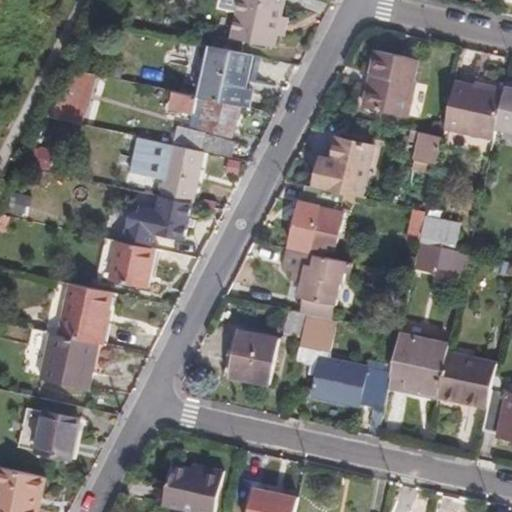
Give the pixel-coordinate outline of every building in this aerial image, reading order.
[(216,0),(216,2),(235,6),(228,36),(267,45),(270,29),(273,15),(276,4),(276,0),(216,0)] [(273,15),(270,29),(277,31),(280,16),(273,15)] [(250,56),(208,46),(196,98),(236,107),(239,107),(244,82),(250,56)] [(365,74),(358,107),(395,115),(408,59),(365,50),(363,61),(360,73),(365,74)] [(85,71),(73,68),(49,116),(59,119),(65,106),(68,108),(85,71)] [(353,106),(358,107),(365,74),(360,73),(353,106)] [(454,83),(445,81),(435,129),(484,139),(486,131),(494,92),(464,85),(454,83)] [(465,81),(464,85),(494,92),(495,87),(465,81)] [(511,84),(496,82),(495,87),(494,92),(486,131),(511,136),(511,84)] [(236,107),(196,98),(173,92),(169,109),(192,114),(193,111),(203,113),(201,123),(197,122),(195,130),(229,138),(232,125),(236,107)] [(65,106),(59,119),(72,121),(76,111),(68,108),(65,106)] [(407,145),(409,133),(401,131),(398,143),(407,145)] [(424,176),(432,138),(409,133),(407,145),(403,161),(405,161),(402,171),(424,176)] [(201,152),(227,158),(230,143),(194,135),(191,150),(201,152)] [(309,190),(339,196),(355,200),(366,149),(331,141),(326,164),(315,161),(312,174),(309,190)] [(167,144),(155,197),(189,204),(196,174),(201,152),(191,150),(167,144)] [(140,189),(144,175),(129,172),(126,185),(140,189)] [(309,190),(299,187),(292,219),(285,249),(320,257),(322,247),(331,249),(339,215),(335,215),(339,196),(309,190)] [(0,213),(12,216),(20,200),(9,194),(0,212),(0,213)] [(189,204),(155,197),(152,210),(138,206),(132,232),(180,243),(186,217),(189,204)] [(420,219),(421,215),(408,212),(401,242),(414,245),(415,239),(420,219)] [(0,230),(4,232),(12,216),(0,213),(0,230)] [(434,222),(420,219),(415,239),(449,246),(452,232),(433,228),(434,222)] [(453,226),(434,222),(433,228),(452,232),(453,226)] [(157,250),(118,241),(109,281),(149,290),(153,271),(157,250)] [(467,246),(465,257),(476,259),(478,248),(467,246)] [(457,272),(461,256),(415,247),(411,268),(429,272),(430,266),(457,272)] [(348,266),(281,252),(278,262),(276,271),(286,273),(284,282),(295,284),(292,298),(294,298),(329,306),(331,306),(336,285),(338,286),(341,274),(346,276),(348,266)] [(509,281),(511,269),(511,268),(480,261),(477,274),(509,281)] [(106,291),(55,280),(44,330),(57,333),(95,341),(102,312),(106,291)] [(294,298),(291,315),(299,317),(325,323),(329,306),(294,298)] [(290,338),(295,318),(281,315),(277,334),(290,338)] [(299,317),(288,365),(300,368),(298,376),(311,379),(307,396),(341,404),(378,412),(383,385),(392,345),(394,337),(363,330),(354,369),(321,362),(330,324),(325,323),(299,317)] [(388,333),(391,322),(380,319),(377,330),(388,333)] [(216,377),(264,387),(274,340),(235,331),(233,340),(230,353),(222,351),(216,377)] [(101,365),(106,344),(95,341),(57,333),(47,378),(96,389),(101,365)] [(434,394),(442,356),(392,345),(383,385),(411,391),(410,396),(419,398),(432,401),(434,394)] [(490,367),(442,356),(434,394),(464,401),(462,407),(470,409),(481,411),(485,393),(490,367)] [(481,411),(476,433),(493,437),(493,439),(492,440),(508,443),(511,443),(511,399),(485,393),(481,411)] [(464,401),(434,394),(432,401),(462,407),(464,401)] [(30,455),(70,463),(75,438),(79,420),(40,411),(30,455)] [(0,466),(0,511),(28,511),(33,495),(40,497),(42,488),(45,476),(0,466)] [(190,466),(189,472),(198,474),(200,468),(190,466)] [(198,474),(189,472),(168,468),(160,508),(180,511),(209,511),(218,472),(209,470),(200,468),(198,474)] [(294,511),(298,498),(269,492),(255,489),(250,511),(294,511)] [(36,511),(40,497),(33,495),(28,511),(36,511)]
